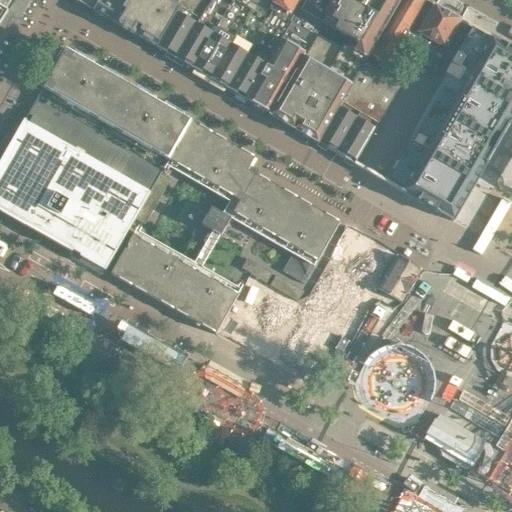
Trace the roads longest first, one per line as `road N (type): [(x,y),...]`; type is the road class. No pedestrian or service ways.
road 1 (tertiary): [(330,452),(0,269)]
road 2 (residential): [(453,245),(243,119)]
road 3 (residential): [(330,452),(453,245)]
road 4 (tertiary): [(435,511),(330,452)]
